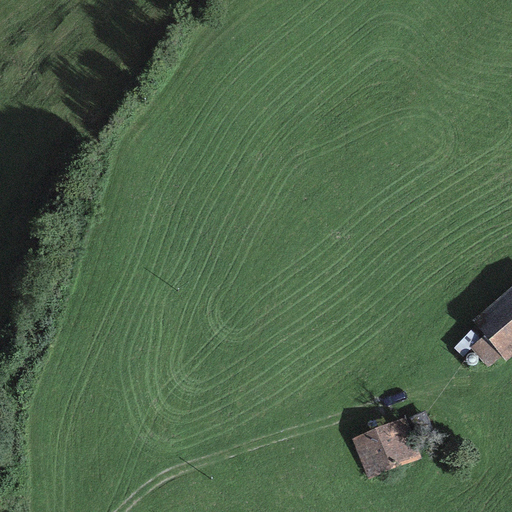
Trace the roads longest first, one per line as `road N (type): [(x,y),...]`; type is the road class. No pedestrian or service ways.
road 1 (trunk): [(362,0),(0,279)]
road 2 (track): [(398,393),(165,473),(119,511)]
